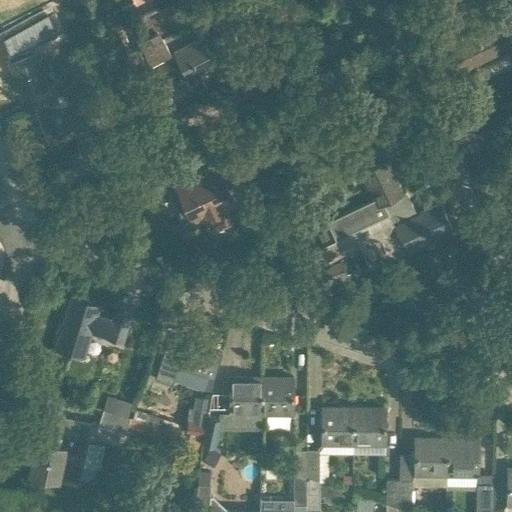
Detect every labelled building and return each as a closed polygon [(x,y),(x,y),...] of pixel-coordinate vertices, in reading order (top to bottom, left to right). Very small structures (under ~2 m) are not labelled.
[(133,0),(98,19),(105,32),(116,26),(125,21),(140,13),(133,0)] [(202,78),(199,71),(242,48),(217,0),(207,0),(198,5),(186,11),(200,37),(173,51),(176,55),(190,84),(202,78)] [(62,7),(22,20),(26,33),(66,19),(62,7)] [(511,48),(511,11),(482,26),(483,28),(449,45),(461,69),(505,47),(507,51),(511,48)] [(129,30),(125,21),(116,26),(120,34),(129,30)] [(146,56),(166,45),(162,36),(142,47),(146,56)] [(30,92),(34,103),(57,94),(52,82),(49,84),(35,48),(8,59),(23,95),(30,92)] [(124,82),(116,63),(114,60),(103,65),(113,87),(124,82)] [(96,78),(92,70),(85,73),(88,81),(96,78)] [(57,94),(34,103),(50,142),(97,122),(86,97),(62,106),(57,94)] [(355,98),(344,103),(348,112),(360,106),(355,98)] [(328,220),(335,236),(372,219),(411,200),(406,190),(404,191),(387,156),(361,169),(375,198),(328,220)] [(182,196),(177,198),(179,202),(180,207),(181,211),(182,216),(191,215),(194,221),(195,221),(193,218),(205,212),(211,225),(229,217),(224,207),(248,195),(232,160),(219,166),(218,163),(176,183),(182,196)] [(372,219),(335,236),(336,237),(349,231),(356,245),(396,226),(407,249),(453,227),(440,201),(417,212),(411,200),(372,219)] [(265,210),(253,216),(259,229),(271,223),(265,210)] [(257,248),(269,242),(264,231),(252,237),(257,248)] [(349,275),(342,257),(318,266),(325,284),(349,275)] [(56,346),(84,354),(92,329),(123,339),(130,315),(115,310),(112,318),(96,313),(99,303),(72,294),(56,346)] [(214,375),(222,351),(186,339),(177,363),(214,375)] [(263,375),(230,374),(231,411),(262,411),(263,375)] [(263,375),(262,411),(294,411),(293,375),(263,375)] [(193,418),(204,420),(209,395),(198,393),(193,418)] [(354,415),(354,405),(322,405),(322,440),(353,441),(354,415)] [(353,441),(385,441),(385,405),(354,405),(354,415),(353,441)] [(190,435),(104,407),(98,422),(125,431),(127,423),(186,444),(190,435)] [(202,441),(214,444),(220,416),(208,413),(202,441)] [(92,420),(67,414),(64,429),(39,424),(29,471),(59,477),(59,476),(79,480),(92,420)] [(415,435),(415,471),(446,471),(447,436),(415,435)] [(447,436),(446,471),(478,472),(478,436),(447,436)] [(214,465),(220,452),(210,447),(203,460),(214,465)] [(307,447),(294,447),(294,472),(307,476),(307,474),(307,447)] [(307,447),(307,474),(311,476),(319,479),(320,479),(320,447),(307,447)] [(198,482),(211,483),(212,470),(199,469),(198,482)] [(307,502),(307,476),(294,472),(293,502),(305,502),(307,502)] [(352,473),(343,473),(343,482),(352,482),(352,473)] [(319,479),(311,476),(307,474),(307,476),(307,502),(307,506),(320,506),(320,479),(319,479)] [(399,477),(387,477),(386,500),(398,504),(399,504),(399,477)] [(412,477),(399,477),(399,504),(411,509),(412,477)] [(209,508),(210,488),(211,483),(198,482),(196,507),(209,508)] [(398,511),(399,504),(398,504),(386,500),(385,511),(398,511)]
